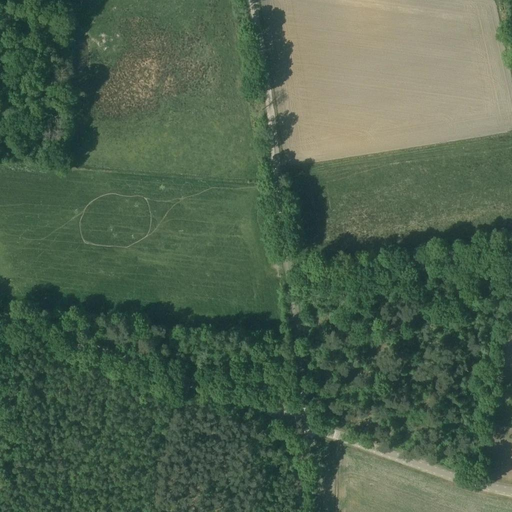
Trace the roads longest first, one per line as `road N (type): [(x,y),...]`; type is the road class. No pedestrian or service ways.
road 1 (tertiary): [(511,493),(0,318)]
road 2 (track): [(248,0),(297,346),(304,423),(296,511)]
